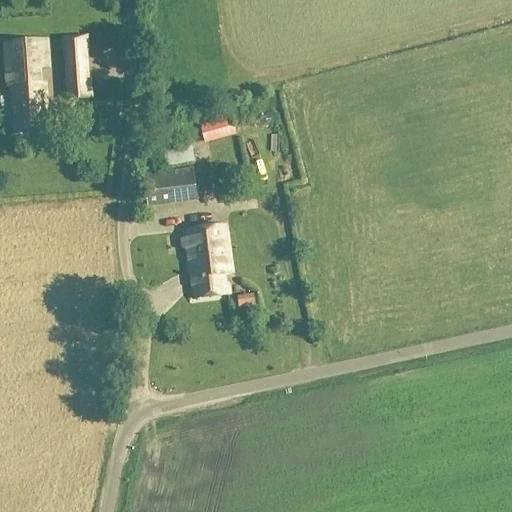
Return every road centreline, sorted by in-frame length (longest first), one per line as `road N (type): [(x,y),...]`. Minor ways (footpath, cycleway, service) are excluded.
road 1 (residential): [(138,412),(139,333),(118,234),(131,138),(130,0)]
road 2 (unclassified): [(138,412),(511,332)]
